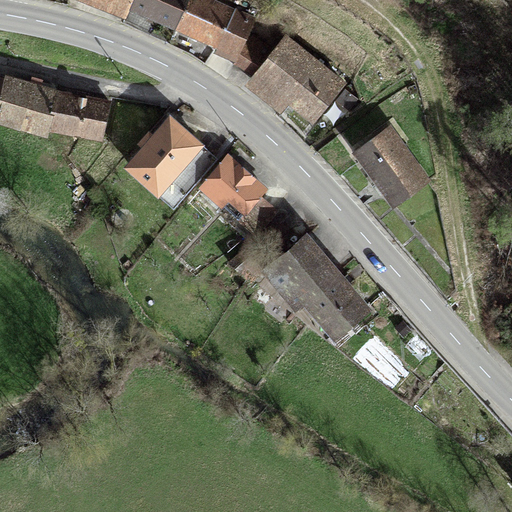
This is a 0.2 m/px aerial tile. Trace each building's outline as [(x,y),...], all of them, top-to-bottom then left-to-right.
[(93,0),(123,14),(127,3),(128,0),(93,0)] [(128,0),(127,3),(175,23),(184,0),(128,0)] [(253,15),(215,0),(184,0),(175,23),(249,65),(255,53),(239,44),(253,15)] [(340,82),(286,38),(251,81),(284,108),(290,100),(311,117),(340,82)] [(7,75),(0,99),(0,115),(44,128),(46,122),(95,136),(105,103),(7,75)] [(168,115),(127,160),(158,187),(198,142),(168,115)] [(392,125),(355,149),(391,201),(427,177),(392,125)] [(230,149),(201,184),(258,232),(276,211),(255,194),(267,181),(230,149)] [(367,302),(307,231),(267,265),(300,304),(307,298),(334,330),(367,302)]
